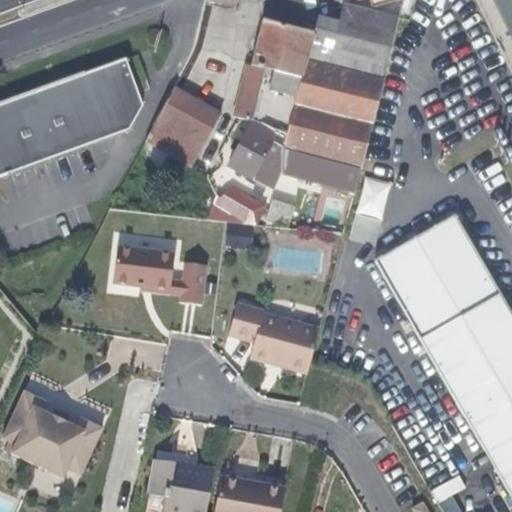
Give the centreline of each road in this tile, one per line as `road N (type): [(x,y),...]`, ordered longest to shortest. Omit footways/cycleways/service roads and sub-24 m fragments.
road 1 (unknown): [(511,266),(471,194),(397,175),(440,20)]
road 2 (residential): [(191,405),(309,428),(344,448),(384,511)]
road 3 (unknown): [(397,175),(365,274),(369,314)]
road 4 (primary): [(0,47),(132,0)]
